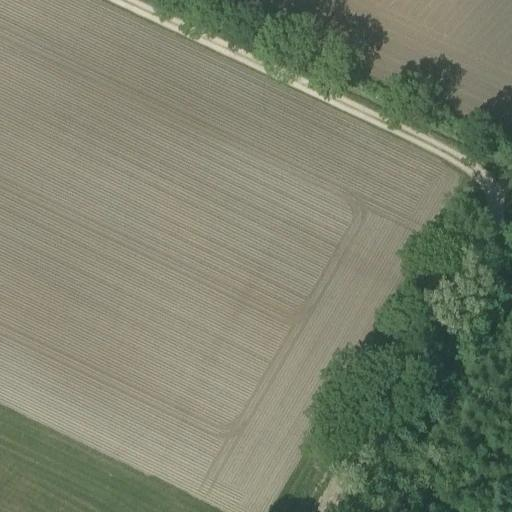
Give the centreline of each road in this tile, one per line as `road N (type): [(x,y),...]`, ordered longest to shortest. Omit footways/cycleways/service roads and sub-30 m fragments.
road 1 (track): [(496,219),(493,194),(468,164),(116,0)]
road 2 (unclassified): [(307,511),(496,219)]
